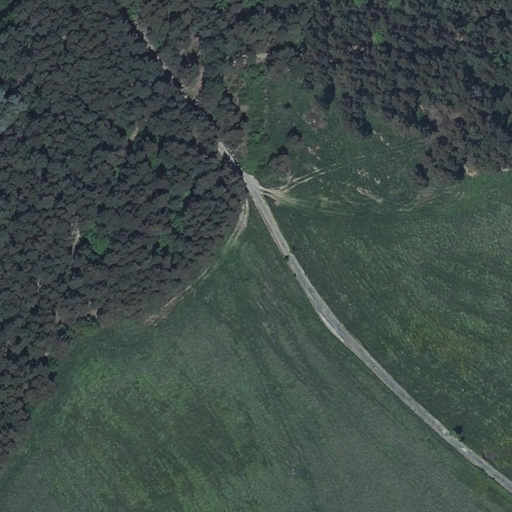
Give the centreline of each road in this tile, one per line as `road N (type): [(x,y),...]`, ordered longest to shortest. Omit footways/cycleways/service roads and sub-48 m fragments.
road 1 (unclassified): [(511,487),(336,325),(214,135),(127,25),(93,0)]
road 2 (track): [(0,368),(23,312),(122,153),(179,89)]
